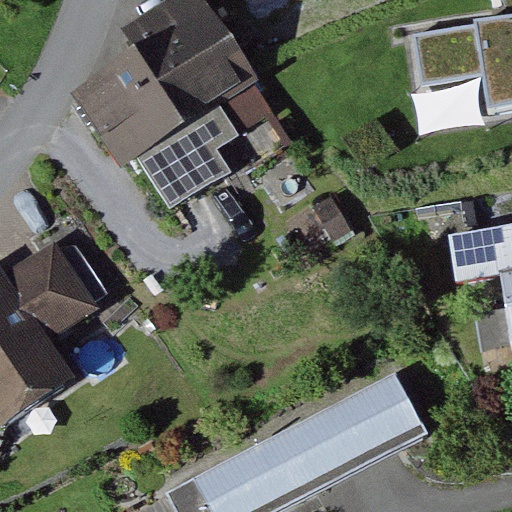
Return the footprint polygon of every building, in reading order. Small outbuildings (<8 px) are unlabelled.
[(105,53),(153,134),(243,81),(196,0),(105,53)] [(511,5),(405,9),(407,94),(511,90),(511,5)] [(499,360),(511,357),(511,230),(437,242),(445,292),(488,286),(499,360)] [(0,422),(56,389),(31,348),(102,305),(67,248),(0,288),(0,422)] [(150,496),(158,511),(279,511),(413,443),(379,378),(150,496)]
